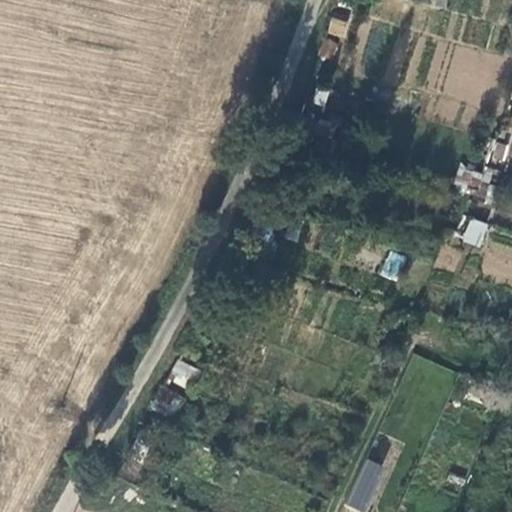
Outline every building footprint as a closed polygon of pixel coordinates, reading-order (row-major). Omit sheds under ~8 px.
[(487,195),(489,172),(457,169),(455,192),(487,195)] [(478,247),(488,225),(470,217),(461,239),(478,247)] [(381,275),(396,279),(403,256),(388,251),(381,275)] [(177,359),(167,380),(187,389),(197,368),(177,359)] [(161,386),(151,406),(173,418),(184,398),(161,386)] [(362,511),(382,466),(365,459),(346,504),(362,511)]
